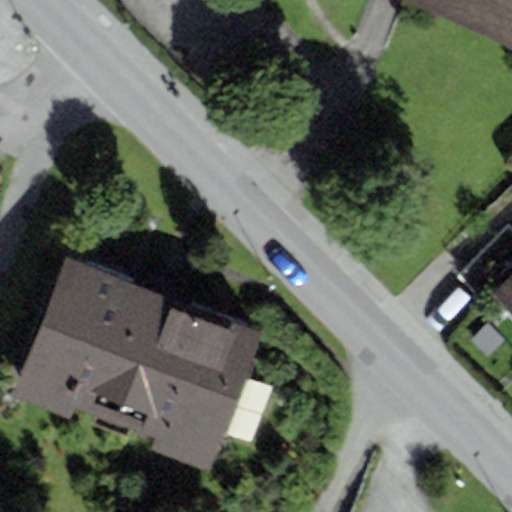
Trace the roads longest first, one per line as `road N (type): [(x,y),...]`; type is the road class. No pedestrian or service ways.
road 1 (residential): [(95,56),(511,470)]
road 2 (residential): [(95,56),(61,91),(0,241)]
